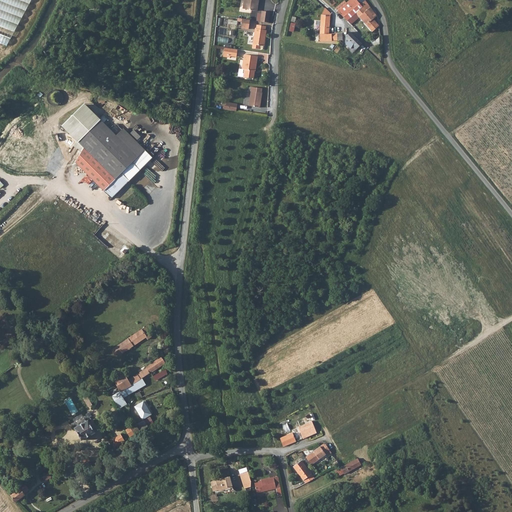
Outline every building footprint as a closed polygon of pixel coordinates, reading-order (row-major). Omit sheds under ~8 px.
[(0,0),(0,43),(7,46),(31,0),(0,0)] [(258,10),(259,0),(245,0),(244,7),(258,10)] [(347,20),(356,13),(357,11),(353,6),(351,8),(346,2),(345,0),(335,8),(347,20)] [(360,4),(364,0),(349,0),(346,2),(351,8),(353,6),(357,11),(363,7),(360,4)] [(356,13),(371,30),(378,26),(378,25),(373,18),(376,15),(364,0),(360,4),(363,7),(357,11),(356,13)] [(331,15),(331,14),(325,7),(322,13),(321,20),(330,22),(331,15)] [(263,11),(261,21),(269,23),(271,12),(263,11)] [(248,28),(250,19),(243,18),(242,21),(241,27),(248,28)] [(336,45),(340,39),(340,33),(330,34),(330,22),(321,20),(320,41),(332,40),(335,40),(333,42),(336,45)] [(256,29),(256,30),(253,45),(252,48),(263,50),(263,46),(264,40),(266,40),(267,31),(266,30),(267,26),(258,25),(257,29),(256,29)] [(356,49),(362,44),(350,32),(346,36),(349,39),(346,43),(350,48),(352,45),(356,49)] [(238,56),(239,49),(226,47),(225,56),(229,56),(229,55),(238,56)] [(254,71),(257,56),(245,54),(243,69),(245,69),(244,76),(252,78),(254,70),(254,71)] [(259,107),(262,89),(252,87),(251,91),(249,105),(259,107)] [(52,100),(54,101),(54,104),(62,105),(63,92),(53,91),(52,100)] [(224,104),(223,108),(236,110),(237,103),(226,101),(226,105),(224,104)] [(85,152),(78,161),(114,199),(156,159),(127,129),(120,136),(88,105),(67,125),(81,140),(77,147),(85,152)] [(138,130),(135,134),(141,141),(145,137),(138,130)] [(145,327),(111,349),(116,357),(146,337),(147,339),(151,337),(145,327)] [(157,369),(159,372),(165,369),(163,365),(166,364),(162,358),(146,368),(151,374),(157,369)] [(165,369),(159,372),(153,377),(155,380),(167,374),(165,369)] [(113,381),(116,385),(120,392),(132,385),(129,381),(125,374),(113,381)] [(132,385),(135,383),(140,379),(137,375),(129,381),(132,385)] [(145,385),(141,379),(140,379),(135,383),(139,389),(145,385)] [(124,398),(139,389),(135,383),(132,385),(120,392),(124,398)] [(116,404),(124,399),(124,398),(120,392),(112,397),(116,404)] [(88,395),(84,398),(89,407),(93,404),(88,395)] [(124,399),(116,404),(119,408),(127,404),(124,399)] [(142,418),(151,413),(144,401),(135,405),(142,418)] [(83,413),(74,419),(77,425),(87,420),(83,413)] [(150,425),(155,423),(150,415),(146,418),(150,425)] [(96,432),(88,420),(75,427),(82,440),(96,432)] [(306,427),(298,430),(302,439),(317,432),(311,421),(305,424),(306,427)] [(136,434),(137,433),(139,432),(144,429),(139,422),(132,427),(136,434)] [(128,429),(132,436),(136,434),(132,427),(128,429)] [(284,446),(297,441),(294,432),(281,437),(284,446)] [(113,445),(114,448),(119,445),(120,446),(125,443),(120,435),(113,439),(115,443),(113,445)] [(327,455),(331,453),(324,444),(305,457),(311,464),(325,454),(327,455)] [(357,458),(341,467),(344,474),(361,465),(357,458)] [(303,480),(311,474),(301,460),(293,466),(303,480)] [(47,478),(64,467),(62,464),(52,470),(49,472),(45,475),(47,478)] [(303,480),(305,483),(314,478),(311,474),(303,480)] [(276,488),(273,476),(261,479),(261,481),(254,483),(256,492),(276,488)] [(230,489),(227,479),(222,480),(222,481),(208,486),(211,495),(216,493),(216,494),(230,489)] [(311,493),(306,484),(295,490),(300,499),(311,493)] [(25,485),(10,495),(16,501),(24,495),(23,494),(28,490),(25,485)]
